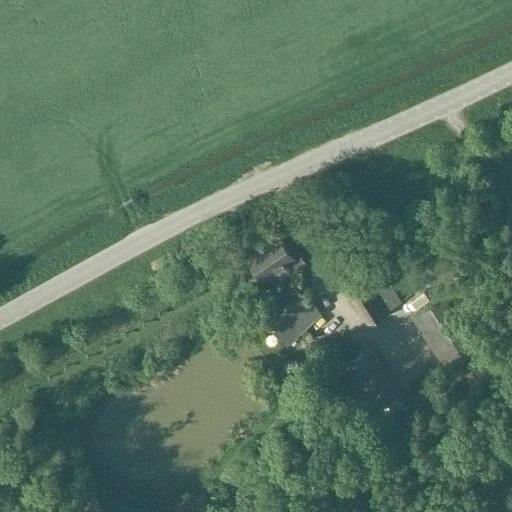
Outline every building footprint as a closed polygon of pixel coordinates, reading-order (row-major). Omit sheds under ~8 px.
[(294,270),(306,261),(293,242),(287,246),(277,232),(246,253),(264,279),(289,263),(294,270)] [(353,239),(334,252),(342,264),(361,251),(353,239)] [(370,322),(403,300),(372,255),(340,277),(370,322)] [(419,304),(439,296),(435,288),(416,295),(419,304)] [(288,342),(320,312),(306,290),(269,313),(288,342)] [(469,401),(505,377),(450,293),(413,317),(469,401)] [(381,418),(408,400),(371,345),(345,363),(381,418)] [(452,434),(433,412),(413,429),(425,443),(409,457),(417,465),(452,434)]
